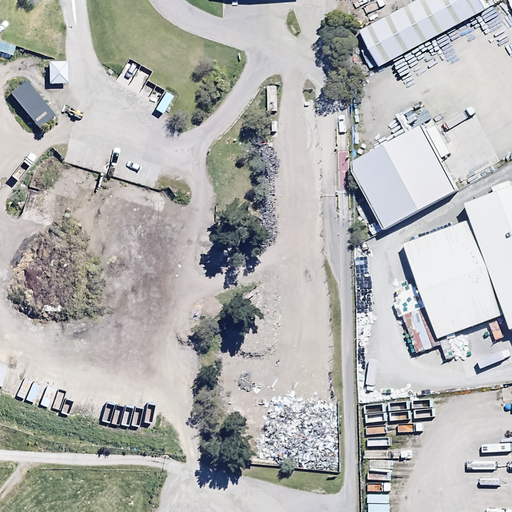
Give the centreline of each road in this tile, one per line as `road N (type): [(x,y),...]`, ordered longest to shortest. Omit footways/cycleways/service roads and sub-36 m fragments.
road 1 (unknown): [(74,0),(86,110),(149,144),(194,145),(246,68),(270,51),(312,60),(325,92),(333,201),(339,511)]
road 2 (unknown): [(255,511),(190,466),(154,457),(0,449)]
